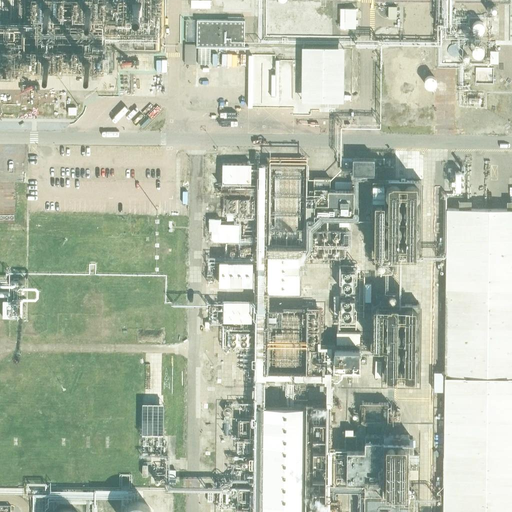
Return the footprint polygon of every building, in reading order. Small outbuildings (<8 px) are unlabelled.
[(360,4),(343,4),(343,26),(360,26),(360,4)] [(213,64),(213,46),(250,47),(250,37),(258,37),(258,24),(249,24),(249,17),(188,15),(187,40),(186,64),(213,64)] [(480,34),(481,34),(482,33),(483,33),(484,32),(484,31),(485,29),(485,28),(485,27),(485,26),(484,25),(484,24),(483,23),(482,23),(481,22),(480,22),(478,22),(477,22),(476,23),(475,23),(474,24),(473,25),(473,26),(473,27),(472,28),(473,30),(473,31),(474,32),(475,33),(476,34),(477,34),(478,34),(480,34)] [(311,98),(349,99),(350,41),(306,40),(305,95),(293,95),(294,69),(300,69),(300,59),(282,59),(281,105),(295,105),(295,113),(311,113),(311,98)] [(479,58),(480,57),(481,57),(482,56),(483,55),(484,54),(484,53),(484,52),(484,51),(484,50),(484,49),(483,48),(482,47),(481,46),(480,46),(479,45),(478,45),(476,46),(475,46),(474,47),(473,48),(472,50),(472,51),(472,52),(472,53),(473,54),(473,56),(474,56),(475,57),(477,58),(478,58),(479,58)] [(456,58),(457,58),(458,57),(459,56),(460,55),(461,53),(461,52),(461,51),(460,50),(460,49),(459,48),(458,47),(456,46),(455,46),(454,46),(453,46),(451,46),(451,47),(450,48),(449,49),(449,50),(448,51),(448,52),(449,54),(449,55),(450,56),(451,57),(452,57),(453,58),(454,58),(456,58)] [(501,63),(502,48),(492,47),(492,63),(501,63)] [(306,279),(306,246),(272,245),(273,156),(265,156),(264,255),(273,255),(273,260),(265,260),(265,306),(273,306),(273,278),(306,279)] [(256,181),(256,159),(225,158),(224,180),(256,181)] [(367,164),(358,163),(358,168),(374,169),(375,160),(368,159),(367,164)] [(347,192),(347,205),(356,205),(356,192),(347,192)] [(230,195),(230,209),(239,209),(239,206),(235,206),(235,195),(230,195)] [(443,215),(446,215),(445,372),(434,372),(434,391),(444,391),(442,511),(511,511),(511,208),(446,208),(446,210),(443,210),(443,215)] [(224,215),(213,215),(213,238),(243,238),(243,220),(224,220),(224,215)] [(259,284),(260,254),(224,252),(222,282),(259,284)] [(228,317),(256,317),(256,294),(228,294),(228,317)] [(326,340),(326,352),(336,352),(336,340),(326,340)] [(365,372),(366,346),(340,345),(339,371),(365,372)] [(333,394),(322,394),(321,423),(322,423),(322,430),(335,431),(336,366),(329,366),(315,366),(315,372),(333,373),(333,394)] [(262,511),(305,511),(307,407),(254,406),(253,431),(263,431),(262,511)] [(374,436),(390,437),(391,427),(375,426),(374,436)]
